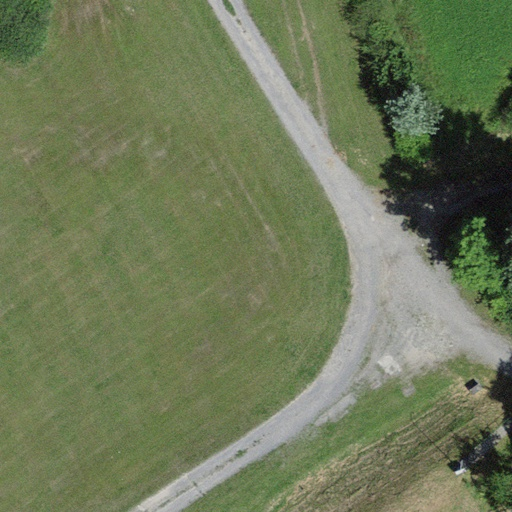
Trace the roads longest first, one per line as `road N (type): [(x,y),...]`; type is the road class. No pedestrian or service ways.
road 1 (track): [(511,382),(380,245),(218,0)]
road 2 (track): [(287,0),(310,150)]
